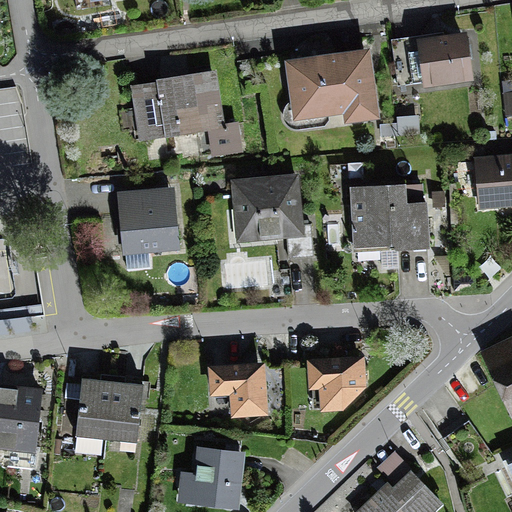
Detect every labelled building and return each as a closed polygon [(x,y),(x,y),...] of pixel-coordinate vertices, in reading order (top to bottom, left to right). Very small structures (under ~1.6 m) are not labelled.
[(392,40),(398,85),(467,75),(462,38),(423,43),(422,36),(392,40)] [(349,117),(374,114),(365,54),(291,65),(296,102),(310,112),(347,107),(349,117)] [(220,125),(212,71),(157,80),(158,82),(134,86),(141,130),(165,126),(166,135),(209,129),(213,154),(239,150),(235,123),(220,125)] [(418,132),(417,119),(398,120),(399,134),(418,132)] [(484,204),(511,201),(511,158),(480,161),(484,204)] [(295,178),(235,183),(237,208),(242,207),(244,237),(286,234),(289,258),(314,256),(311,224),(299,225),(295,178)] [(428,247),(426,203),(405,204),(404,185),(351,188),(355,251),(428,247)] [(173,204),(121,209),(127,268),(150,266),(148,249),(177,246),(173,204)] [(511,339),(483,354),(511,414),(511,339)] [(361,359),(311,362),(312,385),(322,384),(324,407),(341,406),(362,385),(361,359)] [(261,365),(212,369),(213,391),(233,390),(234,413),(264,411),(261,365)] [(82,377),(76,435),(106,438),(137,442),(143,384),(126,382),(112,380),(95,379),(82,377)] [(40,391),(1,386),(0,393),(0,392),(0,445),(34,449),(40,391)] [(201,449),(195,500),(235,504),(240,453),(201,449)] [(378,492),(356,511),(431,511),(441,503),(411,471),(383,497),(378,492)]
